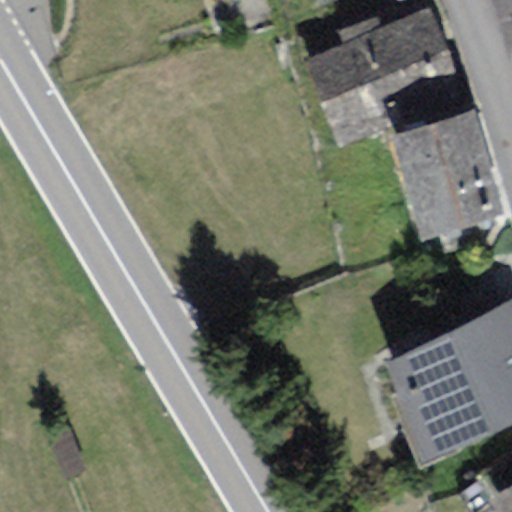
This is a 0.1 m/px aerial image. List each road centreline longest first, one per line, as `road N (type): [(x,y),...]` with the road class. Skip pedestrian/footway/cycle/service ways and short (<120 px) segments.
road 1 (primary): [(266,511),(0,63)]
road 2 (residential): [(511,137),(460,0)]
